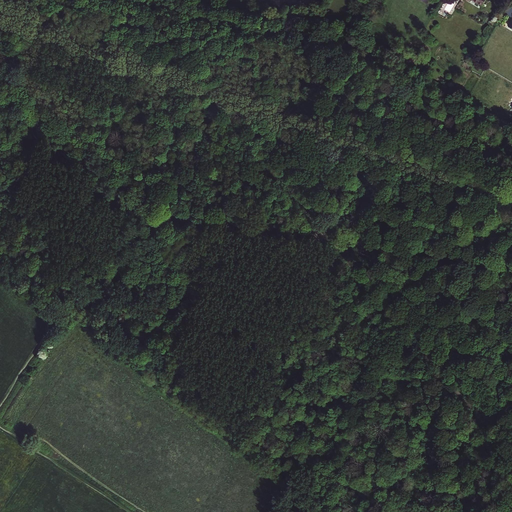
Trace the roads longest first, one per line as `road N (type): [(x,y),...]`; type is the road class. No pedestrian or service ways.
road 1 (track): [(0,9),(199,83),(511,448)]
road 2 (track): [(199,83),(511,195)]
road 3 (track): [(333,239),(511,265)]
